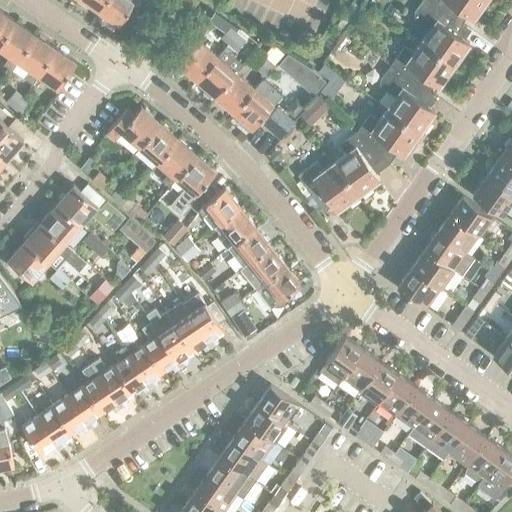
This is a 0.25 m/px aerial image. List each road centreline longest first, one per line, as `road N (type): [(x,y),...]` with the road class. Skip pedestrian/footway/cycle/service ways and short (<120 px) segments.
road 1 (residential): [(60,487),(249,363),(342,290)]
road 2 (residential): [(342,290),(224,154),(111,65)]
road 3 (residential): [(342,290),(511,54)]
road 4 (residential): [(511,407),(342,290)]
road 5 (residential): [(0,222),(111,65)]
